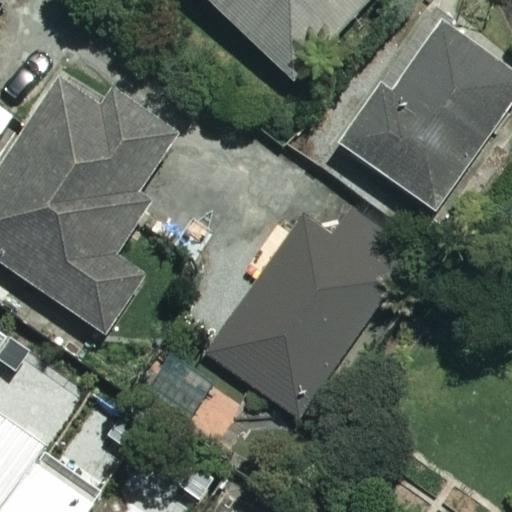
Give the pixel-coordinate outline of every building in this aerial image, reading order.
[(194,0),(288,89),(371,0),(194,0)] [(63,54),(14,19),(0,38),(0,110),(15,121),(63,54)] [(511,105),(511,85),(435,29),(341,157),(428,220),(511,105)] [(98,127),(56,97),(0,175),(0,271),(101,344),(143,284),(117,265),(159,207),(142,195),(178,145),(117,101),(98,127)] [(326,245),(289,218),(252,269),(266,279),(208,358),(293,420),(409,264),(346,218),(326,245)] [(147,511),(66,454),(23,511),(147,511)]
